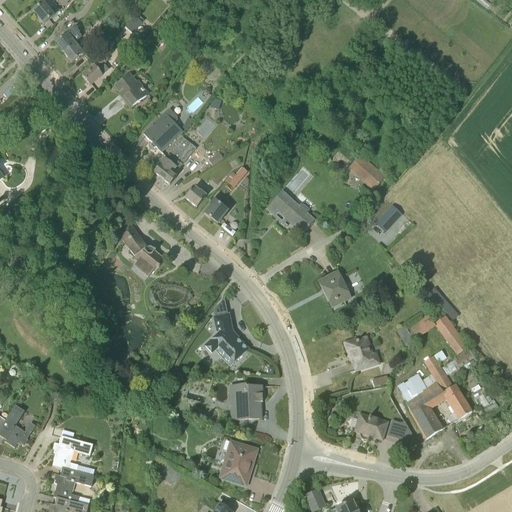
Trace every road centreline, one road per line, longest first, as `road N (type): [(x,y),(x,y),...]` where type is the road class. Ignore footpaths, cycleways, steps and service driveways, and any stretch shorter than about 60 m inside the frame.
road 1 (secondary): [(295,455),(294,370),(252,286),(129,176),(31,64)]
road 2 (track): [(511,41),(378,203),(252,286)]
road 3 (tertiary): [(394,476),(458,474),(511,442)]
